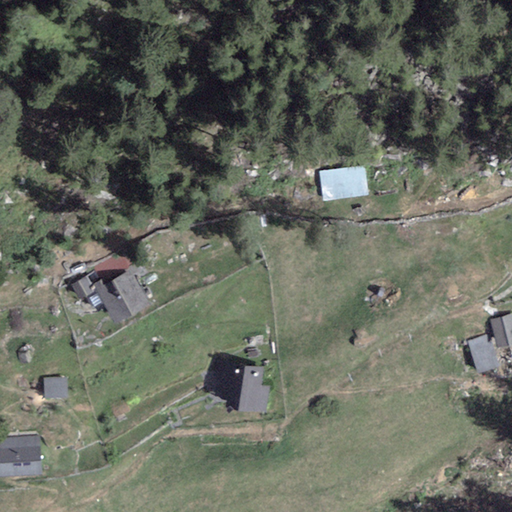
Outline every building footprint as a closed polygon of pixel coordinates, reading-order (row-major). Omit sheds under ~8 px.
[(364,166),(320,172),(324,201),(368,195),(364,166)] [(123,252),(93,268),(101,281),(106,278),(130,265),(123,252)] [(101,281),(93,285),(115,323),(149,304),(131,272),(109,284),(106,278),(101,281)] [(86,277),(71,286),(80,301),(95,292),(86,277)] [(511,316),(493,321),(499,342),(511,338),(511,316)] [(489,336),(471,341),(480,369),(497,364),(489,336)] [(258,356),(257,349),(248,350),(248,357),(258,356)] [(263,368),(233,364),(226,409),(265,415),(269,388),(260,386),(263,368)] [(68,378),(44,379),(45,398),(69,397),(68,378)] [(0,475),(42,473),(40,438),(0,440),(0,475)]
